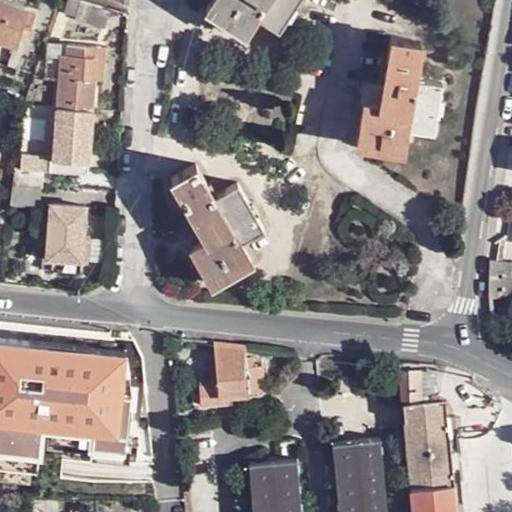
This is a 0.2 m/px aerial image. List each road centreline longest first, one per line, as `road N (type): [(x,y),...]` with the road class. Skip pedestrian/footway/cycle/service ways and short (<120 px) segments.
road 1 (residential): [(511,16),(464,348)]
road 2 (residential): [(464,348),(148,312)]
road 3 (residential): [(159,0),(128,310)]
road 4 (residential): [(148,312),(165,511)]
road 5 (unknown): [(316,511),(308,395),(328,330)]
road 6 (residential): [(128,310),(0,296)]
